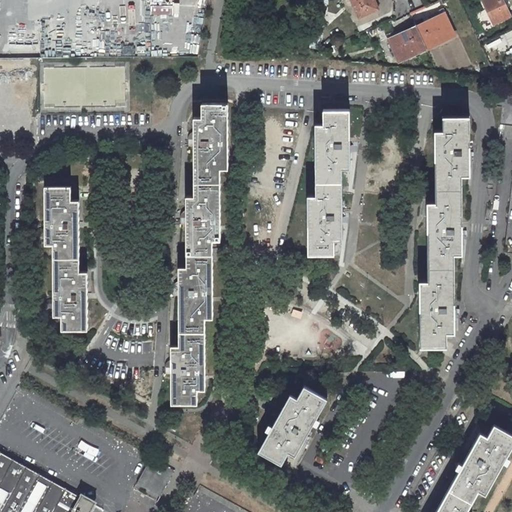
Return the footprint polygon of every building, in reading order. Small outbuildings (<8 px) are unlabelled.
[(351,0),(359,18),(378,9),(374,0),(351,0)] [(510,16),(502,0),(483,0),(482,1),(493,24),(510,16)] [(455,36),(446,14),(424,24),(423,22),(416,25),(427,49),(455,36)] [(321,26),(313,25),(311,32),(320,34),(321,26)] [(427,49),(417,28),(390,40),(399,62),(427,49)] [(511,28),(494,40),(499,49),(511,40),(511,28)] [(511,81),(504,81),(485,250),(511,252),(511,81)] [(171,367),(171,403),(195,403),(195,389),(204,389),(204,318),(211,318),(211,240),(219,240),(219,168),(227,168),(226,102),(201,102),(201,118),(193,118),(193,133),(193,139),(194,196),(186,196),(186,211),(186,218),(186,267),(178,267),(178,282),(179,289),(179,345),(171,345),(171,361),(171,367)] [(308,253),(334,253),(334,239),(341,239),(341,167),(349,167),(348,108),(322,108),(322,124),(315,124),(315,195),(308,196),(308,253)] [(460,252),(459,175),(468,175),(469,116),(442,116),(441,131),(434,130),(434,138),(434,143),(434,202),(427,201),(427,210),(427,214),(427,280),(419,280),(419,288),(419,292),(420,345),(445,345),(445,331),(453,331),(453,252),(460,252)] [(87,329),(87,272),(80,272),(79,200),(72,200),(71,186),(45,186),(45,228),(45,238),(46,244),(53,244),(53,299),(53,309),(54,316),(61,316),(61,329),(87,329)] [(45,228),(36,233),(45,238),(45,228)] [(53,299),(44,304),(53,309),(53,299)] [(495,395),(511,401),(511,381),(502,378),(495,395)] [(288,451),(295,455),(302,442),(306,436),(327,398),(304,385),(298,398),(291,394),(258,451),(281,464),(288,451)] [(464,511),(478,489),(484,492),(511,441),(511,433),(494,423),(487,435),(480,431),(473,444),(469,451),(435,511),(464,511)] [(306,445),(310,438),(306,436),(302,442),(306,445)] [(473,444),(468,442),(465,449),(469,451),(473,444)] [(85,511),(91,503),(0,450),(0,511),(85,511)] [(159,496),(173,470),(157,461),(150,457),(136,483),(159,496)]
